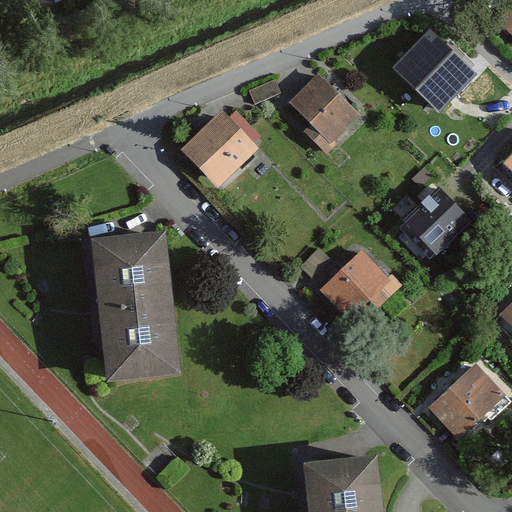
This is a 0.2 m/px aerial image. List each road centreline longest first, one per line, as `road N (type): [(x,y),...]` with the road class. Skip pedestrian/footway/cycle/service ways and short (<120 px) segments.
road 1 (residential): [(123,130),(482,511)]
road 2 (residential): [(123,130),(427,0)]
road 3 (residential): [(0,185),(123,130)]
